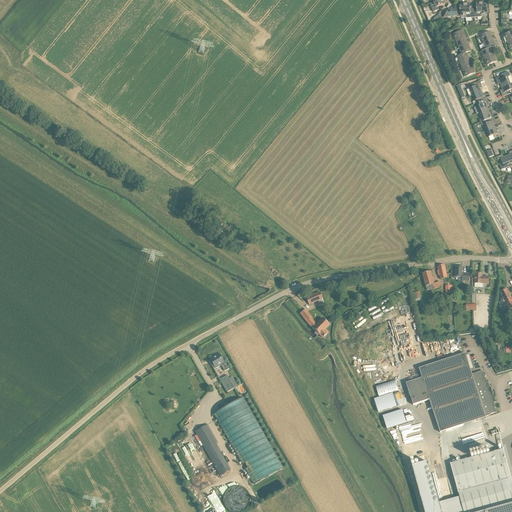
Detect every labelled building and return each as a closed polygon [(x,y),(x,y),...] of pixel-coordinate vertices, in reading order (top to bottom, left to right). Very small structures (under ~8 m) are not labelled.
[(429,5),(433,13),(439,10),(437,7),(446,3),(444,0),(439,0),(434,3),(429,5)] [(483,22),(481,22),(481,25),(489,25),(488,21),(486,22),(485,15),(488,15),(487,4),(484,4),(484,2),(480,2),(481,17),(483,17),(483,22)] [(470,3),(466,4),(467,17),(467,18),(474,18),(473,9),(470,9),(470,3)] [(460,17),(467,17),(466,4),(462,4),(462,6),(459,6),(460,10),(457,10),(457,17),(460,17)] [(438,16),(441,18),(447,8),(444,6),(440,12),(438,16)] [(457,17),(457,10),(457,7),(451,7),(451,10),(449,10),(447,8),(441,18),(444,19),(444,18),(457,17)] [(456,41),(466,37),(463,30),(453,34),(456,41)] [(483,43),(493,39),(490,31),(480,36),(483,43)] [(469,44),(466,37),(456,41),(459,48),(469,44)] [(496,46),(493,39),(483,43),(486,49),(486,50),(491,48),(496,46)] [(459,48),(461,54),(462,55),(467,53),(471,51),(469,44),(459,48)] [(494,55),(491,48),(486,50),(486,49),(481,51),(484,59),(494,55)] [(460,64),(469,60),(467,53),(462,55),(461,54),(457,56),(460,64)] [(487,65),(497,61),(494,55),(484,59),(487,65)] [(472,66),(469,60),(460,64),(463,70),(472,66)] [(466,77),(475,73),(472,66),(463,70),(466,77)] [(498,85),(500,84),(501,87),(511,83),(511,82),(511,76),(510,77),(508,72),(503,74),(503,75),(495,79),(498,85)] [(481,91),(480,88),(482,88),(480,81),(473,84),(474,87),(469,89),(472,95),(481,91)] [(511,87),(511,83),(501,87),(502,90),(500,91),(502,97),(511,93),(511,87)] [(460,85),(457,86),(462,98),(465,97),(460,85)] [(485,93),(482,94),(481,91),(472,95),(474,101),(476,101),(477,104),(487,99),(485,93)] [(477,114),(479,113),(489,109),(487,106),(490,106),(487,99),(477,104),(478,106),(474,108),(477,114)] [(483,122),(484,121),(494,117),(492,111),(490,112),(489,109),(479,113),(483,122)] [(484,125),(486,131),(496,127),(494,124),(497,124),(494,117),(484,121),(485,124),(484,125)] [(499,129),(497,130),(496,127),(486,131),(489,137),(493,136),(494,139),(501,136),(499,129)] [(503,155),(496,157),(501,170),(511,166),(507,156),(504,157),(503,155)] [(445,265),(438,266),(439,270),(437,271),(439,276),(440,275),(441,279),(447,278),(446,272),(446,268),(445,268),(445,265)] [(463,268),(456,267),(455,277),(462,278),(462,281),(469,281),(469,274),(463,274),(463,268)] [(426,287),(427,291),(441,287),(440,282),(434,284),(431,272),(422,274),(426,287)] [(475,274),(475,284),(489,284),(489,277),(482,277),(482,274),(475,274)] [(453,294),(453,285),(445,286),(446,295),(453,294)] [(511,299),(507,289),(500,293),(508,308),(509,312),(511,310),(511,299)] [(411,294),(413,301),(421,298),(420,291),(411,294)] [(309,305),(322,299),(319,292),(306,298),(309,305)] [(300,314),(308,325),(322,339),(328,332),(325,329),(329,325),(322,318),(316,324),(311,318),(312,317),(306,310),(300,314)] [(224,372),(226,371),(229,369),(220,354),(219,355),(218,353),(212,357),(214,360),(209,362),(213,370),(214,370),(221,366),(224,372)] [(485,378),(482,371),(472,374),(465,354),(419,369),(422,378),(406,384),(413,405),(430,400),(440,433),(486,418),(486,417),(491,415),(491,414),(494,413),(497,413),(496,410),(495,410),(495,408),(496,408),(494,403),(496,402),(491,387),(490,387),(488,383),(487,383),(486,378),(485,378)] [(219,380),(226,393),(234,389),(227,376),(219,380)] [(376,387),(379,397),(399,391),(395,381),(376,387)] [(242,398),(213,414),(242,465),(244,464),(247,469),(245,470),(254,485),(283,469),(242,398)] [(405,410),(385,415),(388,428),(408,424),(405,410)] [(208,425),(196,432),(220,477),(232,470),(208,425)] [(458,493),(463,511),(482,511),(511,504),(511,482),(503,449),(450,464),(458,493)] [(511,511),(511,505),(485,511),(441,511),(439,503),(428,462),(412,466),(424,511),(511,511)] [(227,509),(230,511),(232,511),(239,511),(242,511),(246,508),(248,505),(249,501),(249,496),(248,493),(245,489),(241,487),(237,486),(233,486),(229,487),(226,490),(224,493),(223,497),(223,502),(224,506),(227,509)]
